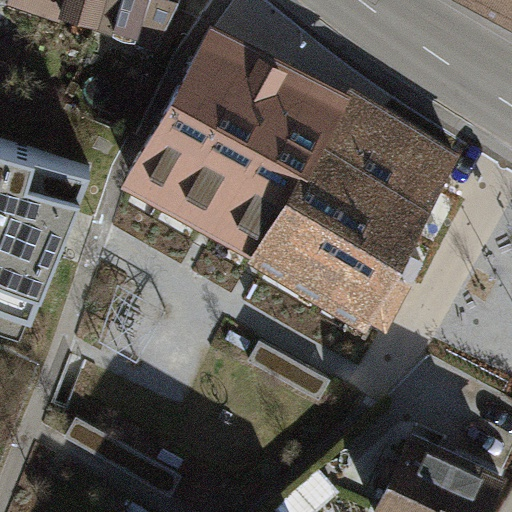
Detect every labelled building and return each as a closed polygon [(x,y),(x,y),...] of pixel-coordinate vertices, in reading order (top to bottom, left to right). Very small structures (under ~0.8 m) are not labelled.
[(36,0),(65,9),(67,0),(36,0)] [(103,0),(67,0),(65,9),(98,20),(103,0)] [(159,39),(176,0),(103,0),(98,20),(159,39)] [(511,0),(461,0),(511,30),(511,0)] [(376,117),(344,98),(209,31),(131,172),(261,243),(385,318),(406,276),(393,268),(454,151),(383,108),(376,117)] [(0,297),(32,310),(65,228),(91,164),(0,136),(0,297)] [(319,394),(333,372),(260,333),(247,354),(319,394)] [(183,470),(77,409),(65,434),(171,492),(183,470)] [(479,511),(497,474),(389,424),(351,507),(361,511),(479,511)]
